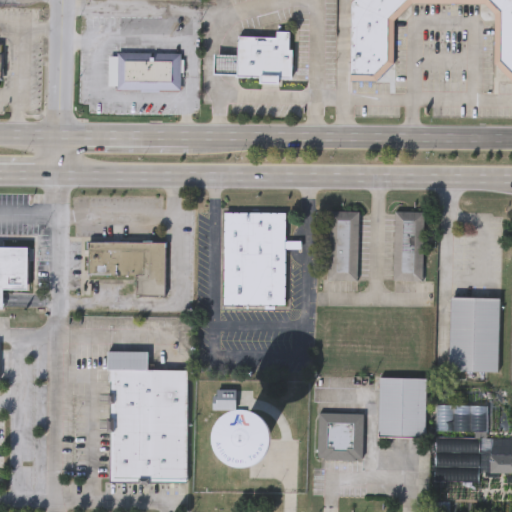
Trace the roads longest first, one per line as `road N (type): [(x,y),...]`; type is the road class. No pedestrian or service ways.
road 1 (primary): [(59,175),(511,177)]
road 2 (primary): [(511,137),(188,138)]
road 3 (residential): [(62,0),(59,175)]
road 4 (primary): [(188,138),(61,136)]
